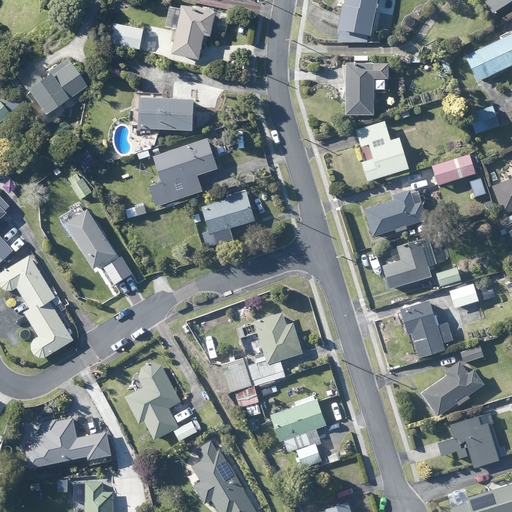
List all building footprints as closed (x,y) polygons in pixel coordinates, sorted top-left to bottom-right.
[(373,0),(340,0),(340,3),(339,9),(337,8),(336,14),(335,23),(334,28),(333,31),(337,32),(336,37),(334,43),(364,43),(365,38),(368,24),(372,3),(373,0)] [(510,0),(479,0),(480,0),(488,14),(491,12),(510,0)] [(208,9),(197,6),(186,4),(185,7),(177,6),(174,22),(182,23),(181,30),(176,51),(176,53),(203,59),(205,47),(208,35),(210,35),(214,36),(219,11),(214,10),(208,9)] [(147,28),(144,28),(116,22),(112,43),(143,49),(147,28)] [(511,71),(511,33),(497,41),(462,57),(475,83),(489,76),(509,67),(511,71)] [(83,89),(89,85),(72,62),(73,61),(70,57),(57,66),(49,72),(50,74),(48,76),(44,79),(33,64),(17,75),(27,90),(30,89),(47,114),(83,89)] [(369,117),(369,105),(368,81),(383,80),(383,65),(374,66),(341,66),(341,67),(341,100),(341,117),(345,118),(369,117)] [(170,97),(162,97),(145,96),(144,122),(144,125),(143,128),(197,130),(198,99),(196,98),(193,98),(173,97),(170,97)] [(0,122),(11,113),(0,99),(0,122)] [(496,126),(489,107),(468,115),(474,134),(496,126)] [(386,141),(381,124),(381,122),(352,131),(354,135),(356,144),(357,148),(359,147),(365,146),(369,160),(363,162),(357,163),(363,183),(405,170),(396,141),(395,138),(386,141)] [(223,128),(227,138),(233,135),(230,126),(223,128)] [(154,142),(151,135),(143,135),(139,141),(143,148),(150,148),(154,142)] [(222,168),(217,151),(212,137),(156,156),(163,177),(164,179),(165,181),(151,186),(159,207),(200,193),(206,191),(201,176),(222,168)] [(438,185),(475,173),(469,155),(429,168),(434,186),(438,185)] [(511,178),(494,186),(489,188),(500,215),(511,210),(511,178)] [(487,195),(482,179),(471,182),(476,199),(487,195)] [(92,193),(84,180),(73,188),(82,200),(92,193)] [(423,219),(419,206),(417,201),(410,203),(406,189),(390,193),(388,194),(390,199),(360,208),(368,235),(391,228),(392,231),(403,228),(402,225),(423,219)] [(229,199),(204,206),(211,231),(204,233),(208,246),(237,238),(233,228),(259,220),(250,190),(228,196),(229,199)] [(11,205),(5,199),(0,193),(0,261),(11,252),(14,249),(0,234),(0,218),(8,212),(6,210),(11,205)] [(481,203),(484,211),(491,209),(488,200),(481,203)] [(127,209),(130,218),(149,213),(147,205),(138,208),(137,206),(127,209)] [(121,254),(119,251),(92,207),(89,209),(87,210),(68,222),(97,269),(116,257),(118,255),(121,254)] [(501,227),(505,225),(502,220),(496,223),(498,229),(501,227)] [(385,289),(427,275),(415,237),(391,245),(396,258),(377,264),(385,289)] [(27,315),(50,301),(53,299),(56,305),(61,301),(57,294),(58,293),(55,289),(52,290),(30,254),(20,260),(3,271),(0,275),(0,282),(2,287),(6,289),(12,290),(17,287),(25,300),(31,308),(25,311),(27,315)] [(130,276),(122,264),(120,261),(119,261),(112,266),(122,282),(128,277),(130,276)] [(433,273),(436,283),(437,286),(457,279),(453,266),(433,272),(433,273)] [(469,283),(446,290),(451,308),(475,300),(469,283)] [(439,342),(451,338),(445,321),(435,324),(432,313),(429,314),(424,298),(396,308),(401,324),(404,335),(407,334),(414,357),(441,348),(439,342)] [(50,301),(27,315),(39,335),(36,337),(33,343),(32,348),(35,353),(39,356),(46,357),(74,339),(50,301)] [(306,353),(306,351),(297,322),(290,324),(286,312),(257,321),(259,328),(260,332),(262,337),(266,352),(257,355),(259,362),(250,364),(248,358),(238,361),(236,356),(231,358),(232,363),(225,365),(228,374),(233,390),(234,392),(288,375),(287,374),(283,360),(306,353)] [(248,353),(258,350),(256,344),(246,347),(248,353)] [(461,362),(464,362),(481,355),(477,344),(457,351),(458,354),(461,362)] [(480,383),(472,372),(469,368),(463,372),(458,365),(455,360),(440,370),(443,375),(419,391),(417,392),(420,395),(433,415),(452,401),(454,404),(465,397),(464,394),(480,383)] [(184,401),(183,398),(164,364),(154,362),(143,367),(141,373),(140,377),(145,387),(137,391),(127,397),(142,423),(147,421),(158,439),(182,426),(179,422),(171,407),(184,401)] [(318,429),(329,425),(319,397),(318,398),(316,394),(296,401),(298,406),(273,416),(282,441),(287,440),(291,451),(299,448),(306,467),(325,460),(319,442),(322,441),(318,429)] [(260,401),(247,404),(250,416),(263,413),(260,401)] [(489,423),(487,418),(477,421),(474,414),(445,423),(449,437),(434,441),(434,444),(438,454),(438,456),(453,451),(455,458),(464,455),(461,446),(458,447),(456,441),(461,440),(470,467),(496,459),(495,457),(505,454),(502,445),(496,447),(489,426),(485,427),(484,425),(489,423)] [(109,431),(108,431),(80,437),(75,416),(72,417),(59,420),(59,418),(44,421),(46,434),(34,436),(37,449),(29,451),(29,452),(32,468),(37,467),(91,455),(92,460),(114,455),(109,431)] [(199,431),(193,421),(175,431),(180,441),(199,431)] [(215,438),(223,447),(228,443),(220,434),(215,438)] [(218,507),(221,511),(258,511),(246,489),(230,461),(229,462),(222,449),(219,451),(213,440),(198,449),(204,459),(194,465),(203,480),(196,485),(207,503),(208,502),(214,499),(218,507)] [(106,491),(106,481),(88,481),(87,511),(115,511),(115,491),(106,491)] [(511,511),(511,484),(509,485),(508,482),(486,489),(464,496),(462,496),(464,501),(450,505),(446,507),(447,511),(511,511)] [(355,511),(352,501),(329,508),(330,511),(355,511)]
